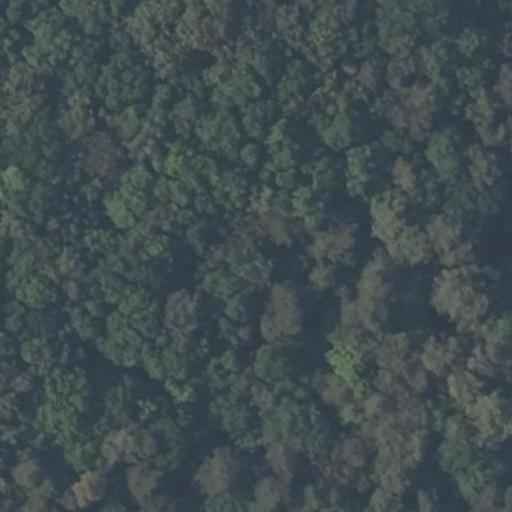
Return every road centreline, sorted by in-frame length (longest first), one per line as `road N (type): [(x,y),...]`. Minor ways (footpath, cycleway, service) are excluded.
road 1 (track): [(127,61),(243,275),(292,486),(307,511)]
road 2 (track): [(0,151),(127,61)]
